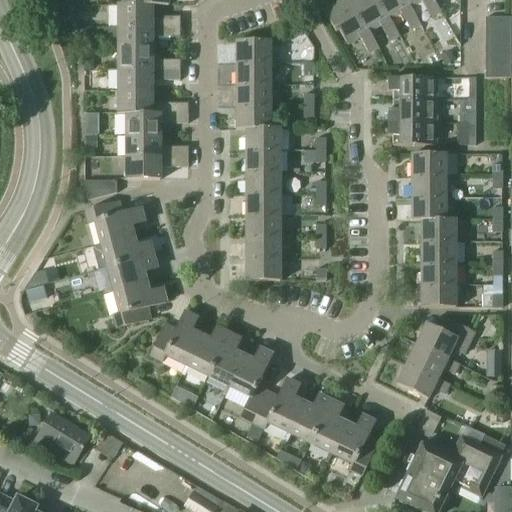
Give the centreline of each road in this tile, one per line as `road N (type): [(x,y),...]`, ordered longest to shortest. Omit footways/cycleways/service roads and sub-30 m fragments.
road 1 (residential): [(305,0),(357,97),(359,157),(378,183),(377,295),(364,321),(339,333),(302,321),(285,327)]
road 2 (residential): [(285,327),(206,295),(190,236),(203,208),(206,26),(214,9),(244,0)]
road 3 (tertiary): [(278,511),(0,340)]
road 4 (tertiary): [(0,253),(32,196),(39,163),(33,96),(0,22)]
road 5 (residential): [(414,417),(295,359),(285,327)]
road 6 (residential): [(110,511),(0,461)]
